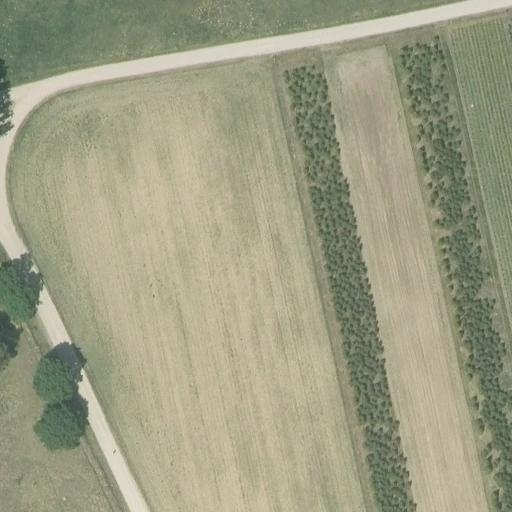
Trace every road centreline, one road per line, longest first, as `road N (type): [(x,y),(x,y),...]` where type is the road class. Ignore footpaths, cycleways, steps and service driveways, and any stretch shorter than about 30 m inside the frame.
road 1 (track): [(511,0),(75,79),(0,112)]
road 2 (track): [(136,511),(0,229)]
